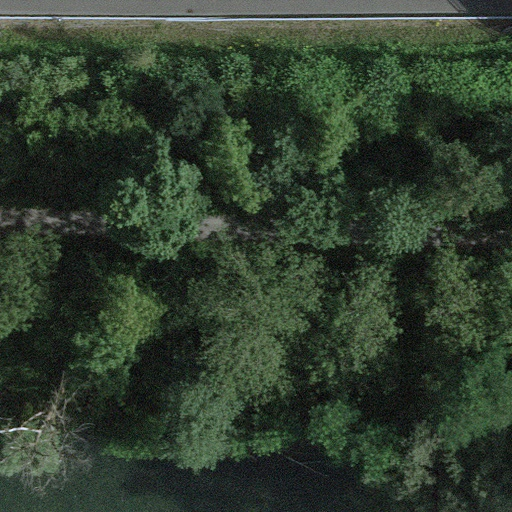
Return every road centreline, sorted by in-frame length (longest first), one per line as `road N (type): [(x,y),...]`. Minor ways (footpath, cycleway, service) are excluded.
road 1 (unknown): [(0,281),(288,294),(511,319)]
road 2 (track): [(511,236),(0,221)]
